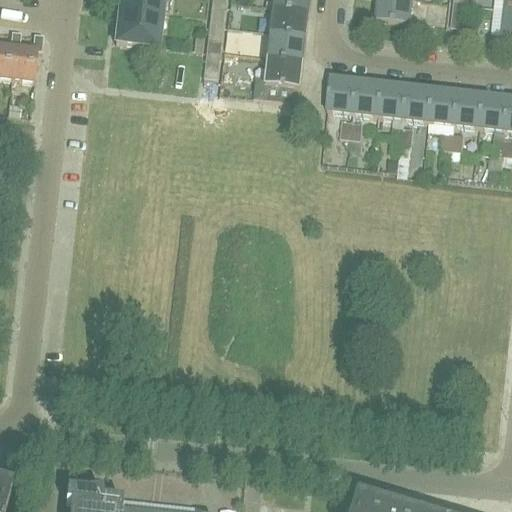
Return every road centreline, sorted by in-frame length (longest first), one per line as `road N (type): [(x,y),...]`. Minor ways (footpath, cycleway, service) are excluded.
road 1 (residential): [(511,491),(19,437)]
road 2 (residential): [(19,437),(65,21)]
road 3 (residential): [(511,80),(346,61),(328,41),(330,0)]
